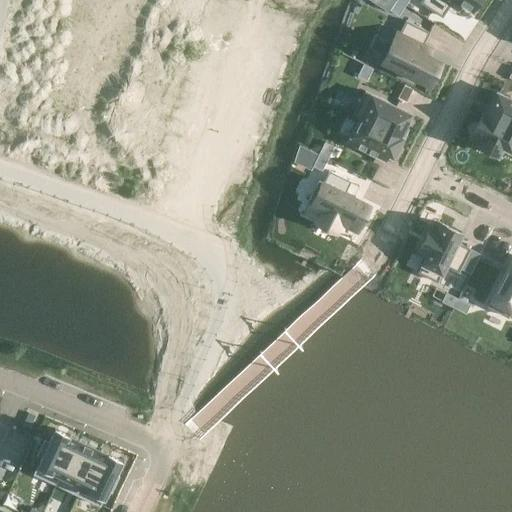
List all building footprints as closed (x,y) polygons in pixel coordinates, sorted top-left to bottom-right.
[(398,0),(396,0),(389,11),(397,17),(405,5),(398,0)] [(421,0),(420,3),(442,17),(449,5),(454,8),(458,2),(471,11),(477,0),(421,0)] [(397,33),(382,63),(428,86),(440,63),(424,55),(427,48),(422,46),(429,33),(405,21),(399,34),(397,33)] [(363,64),(357,77),(366,81),(372,69),(363,64)] [(365,92),(352,116),(359,120),(359,118),(400,139),(410,115),(365,92)] [(485,115),(485,116),(511,129),(511,100),(497,93),(485,115)] [(483,114),(471,138),(476,140),(474,144),(497,156),(501,147),(511,152),(511,149),(511,129),(485,116),(485,115),(483,114)] [(359,120),(348,142),(384,160),(387,155),(392,158),(400,139),(359,118),(359,120)] [(324,142),(318,154),(327,159),(333,147),(324,142)] [(318,154),(312,166),(321,171),(327,159),(318,154)] [(318,181),(309,200),(313,202),(310,208),(319,213),(315,222),(317,222),(319,219),(336,228),(335,231),(337,232),(341,224),(356,231),(368,206),(345,194),(350,182),(329,171),(322,183),(318,181)] [(428,253),(418,274),(437,283),(445,266),(458,273),(469,249),(457,243),(461,235),(438,223),(435,228),(431,226),(419,249),(428,253)] [(511,259),(488,308),(508,318),(511,311),(511,259)] [(446,293),(441,302),(453,308),(458,299),(446,293)] [(458,299),(453,308),(465,314),(470,305),(458,299)] [(28,413),(23,423),(30,426),(35,417),(28,413)] [(40,459),(33,474),(56,485),(77,440),(54,429),(48,443),(44,441),(37,457),(40,459)] [(77,440),(56,485),(77,496),(99,450),(77,440)] [(99,450),(77,496),(100,506),(107,491),(111,492),(118,477),(115,475),(121,461),(99,450)]
